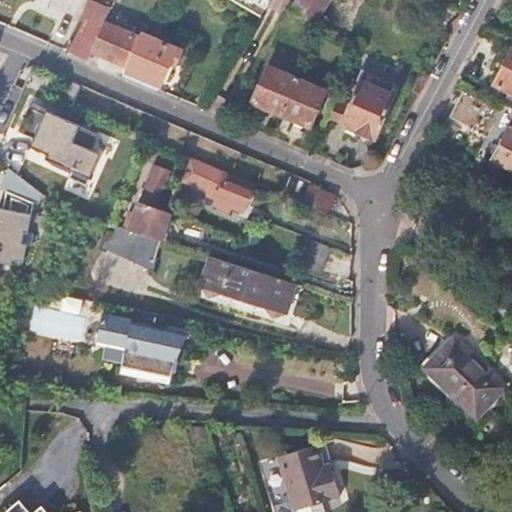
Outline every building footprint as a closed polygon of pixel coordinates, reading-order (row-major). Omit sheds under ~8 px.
[(332,0),(296,0),(291,10),(318,26),(332,0)] [(147,36),(154,26),(145,20),(137,33),(141,34),(147,36)] [(71,50),(91,58),(95,48),(104,29),(87,21),(71,50)] [(139,39),(106,25),(104,29),(95,48),(128,63),(139,39)] [(178,65),(184,51),(147,36),(141,34),(139,39),(128,63),(124,72),(150,83),(161,88),(172,63),(178,65)] [(511,51),(495,83),(511,92),(510,96),(511,97),(511,51)] [(255,98),(285,112),(298,82),(301,78),(271,65),(255,98)] [(80,82),(58,72),(49,94),(71,103),(80,82)] [(362,79),(344,121),(356,128),(354,135),(373,143),(396,94),(392,92),(396,83),(381,76),(377,87),(362,79)] [(298,82),(285,112),(312,124),(327,90),(301,78),(298,82)] [(503,111),(466,92),(453,118),(490,136),(503,111)] [(34,99),(21,128),(36,135),(32,144),(50,151),(47,156),(75,168),(72,174),(91,182),(104,151),(95,147),(102,132),(49,109),(50,106),(34,99)] [(511,128),(511,127),(494,156),(511,166),(511,128)] [(244,207),(254,181),(230,171),(230,169),(225,167),(222,166),(220,165),(195,154),(186,180),(211,190),(210,193),(213,194),(220,197),(233,202),(244,207)] [(132,227),(141,230),(164,237),(175,211),(161,206),(175,168),(158,161),(144,199),(143,199),(137,212),(132,227)] [(18,171),(14,167),(1,190),(7,193),(3,210),(0,208),(0,263),(1,260),(13,262),(14,257),(26,259),(29,243),(33,243),(35,231),(30,230),(36,201),(33,199),(41,188),(18,171)] [(313,179),(294,171),(286,192),(305,201),(311,184),(313,179)] [(311,184),(305,201),(317,206),(329,211),(336,194),(311,184)] [(233,202),(220,197),(218,201),(232,206),(233,202)] [(157,257),(164,237),(141,230),(132,227),(115,222),(108,238),(157,257)] [(333,245),(309,235),(298,260),(321,271),(333,245)] [(222,256),(213,253),(203,281),(211,295),(225,288),(268,302),(274,313),(289,309),(299,281),(222,256)] [(173,375),(183,334),(109,317),(103,320),(102,332),(104,337),(108,338),(104,357),(173,375)] [(511,380),(458,332),(423,368),(476,418),(511,380)] [(317,446),(278,458),(295,511),(339,497),(332,471),(324,472),(317,446)] [(82,511),(82,509),(68,511),(32,511),(20,497),(1,511),(82,511)] [(49,511),(42,503),(32,511),(49,511)]
